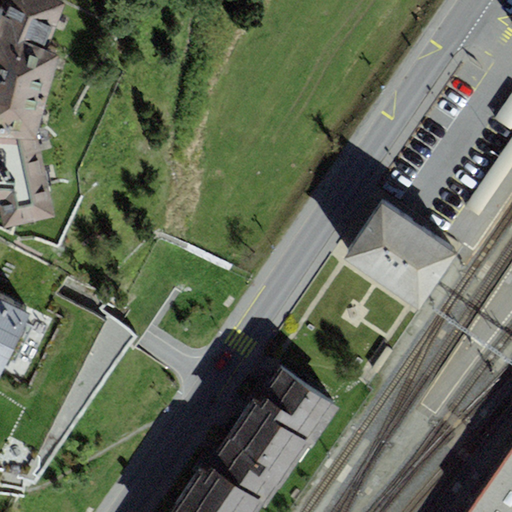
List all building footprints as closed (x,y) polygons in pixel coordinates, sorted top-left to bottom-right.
[(0,137),(37,140),(60,56),(47,51),(65,5),(54,0),(3,0),(1,7),(0,9),(0,137)] [(511,127),(511,92),(495,117),(511,128),(511,127)] [(511,165),(511,135),(465,205),(479,214),(511,165)] [(55,216),(37,140),(0,137),(0,207),(1,208),(1,222),(22,224),(55,216)] [(345,260),(419,311),(457,256),(382,205),(345,260)] [(0,375),(34,311),(0,295),(0,375)] [(253,402),(227,439),(284,478),(306,446),(312,449),(341,408),(278,365),(253,402)] [(204,473),(179,509),(183,511),(260,511),(284,478),(227,439),(204,473)] [(511,511),(511,447),(467,511),(511,511)]
